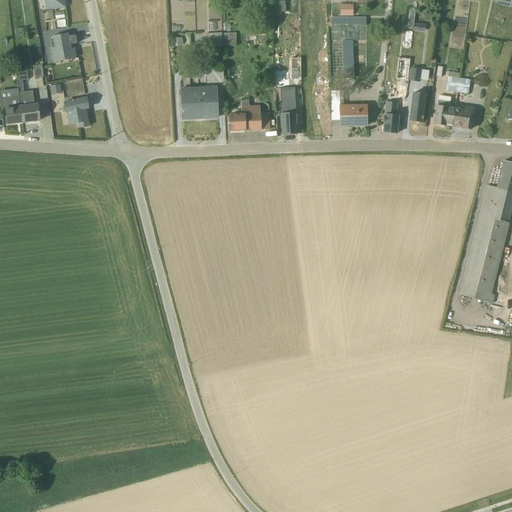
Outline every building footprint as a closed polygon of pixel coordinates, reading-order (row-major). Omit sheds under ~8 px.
[(43,0),(45,9),(63,8),(62,0),(43,0)] [(352,15),(353,4),(339,4),(339,14),(352,15)] [(45,50),(48,64),(74,59),(72,49),(69,50),(68,46),(76,44),(74,36),(66,37),(66,34),(51,37),(51,40),(49,41),(50,48),(45,50)] [(214,56),(220,56),(220,48),(221,48),(221,34),(203,35),(204,48),(211,48),(211,54),(214,56)] [(235,34),(221,34),(221,48),(235,47),(235,34)] [(172,39),(172,48),(180,47),(180,45),(182,45),(182,39),(172,39)] [(325,85),(326,54),(318,54),(317,58),(317,61),(319,61),(319,78),(315,78),(315,85),(325,85)] [(32,67),(34,80),(43,78),(41,65),(32,67)] [(409,69),(408,81),(419,83),(420,80),(427,81),(428,72),(421,70),(409,69)] [(22,123),(38,121),(37,105),(36,105),(33,105),(32,92),(23,93),(22,83),(22,81),(27,80),(26,71),(16,73),(17,83),(22,123)] [(458,74),(447,73),(445,91),(456,93),(458,74)] [(469,81),(458,79),(456,93),(467,95),(469,81)] [(59,86),(49,87),(50,95),(61,93),(59,86)] [(217,118),(215,87),(198,89),(199,117),(199,119),(217,118)] [(180,90),(181,120),(199,119),(198,89),(180,90)] [(17,90),(0,91),(0,106),(0,109),(4,109),(6,125),(22,123),(17,90)] [(342,92),(330,92),(331,121),(339,121),(339,127),(366,126),(365,105),(343,106),(342,92)] [(422,94),(422,93),(419,93),(419,94),(412,93),(409,121),(421,123),(424,95),(422,94)] [(440,125),(440,124),(451,125),(454,109),(447,108),(448,103),(449,103),(450,98),(438,96),(437,100),(433,124),(440,125)] [(85,99),(62,103),(62,104),(64,114),(66,114),(69,125),(77,123),(78,128),(88,127),(84,109),(87,109),(85,99)] [(241,115),(228,115),(229,132),(268,130),(268,114),(259,114),(259,106),(248,107),(248,101),(240,101),(241,115)] [(397,104),(385,103),(382,132),(396,134),(398,116),(396,116),(397,104)] [(451,127),(452,127),(470,130),(473,109),(461,107),(460,109),(454,109),(451,127)] [(295,114),(280,115),(281,135),(296,135),(295,114)] [(496,189),(486,186),(458,295),(458,296),(492,304),(494,296),(491,295),(508,224),(507,224),(511,205),(511,163),(503,161),(496,189)]
